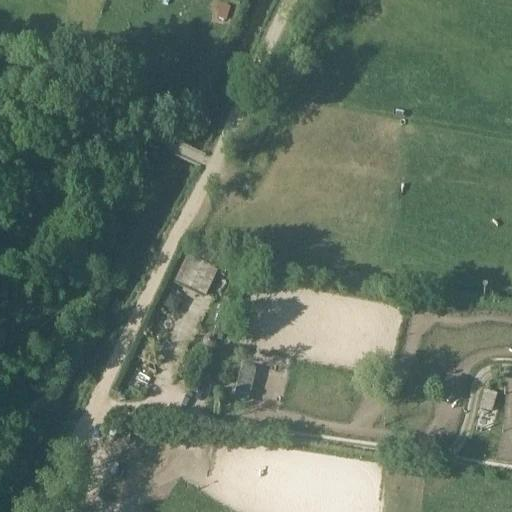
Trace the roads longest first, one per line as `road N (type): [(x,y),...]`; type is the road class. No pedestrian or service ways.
road 1 (track): [(39,511),(210,165)]
road 2 (track): [(441,454),(92,406)]
road 3 (track): [(210,165),(290,0)]
road 4 (track): [(479,375),(462,440),(441,454),(511,463)]
